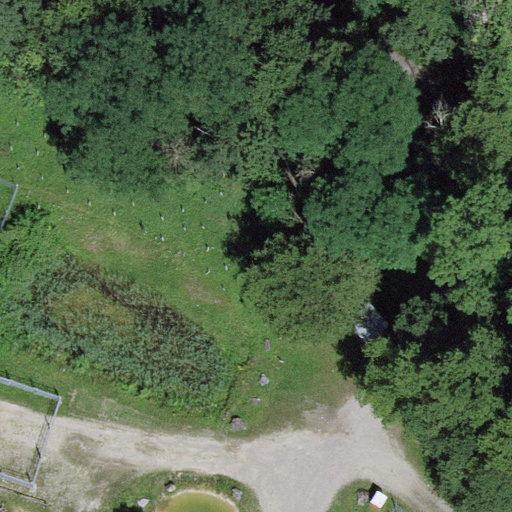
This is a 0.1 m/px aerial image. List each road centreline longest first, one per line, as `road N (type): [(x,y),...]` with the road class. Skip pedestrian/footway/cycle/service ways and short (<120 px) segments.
road 1 (unclassified): [(0,427),(59,441),(282,449),(335,419),(511,243)]
road 2 (unclassified): [(511,152),(263,0)]
road 3 (track): [(433,511),(335,419),(300,511)]
